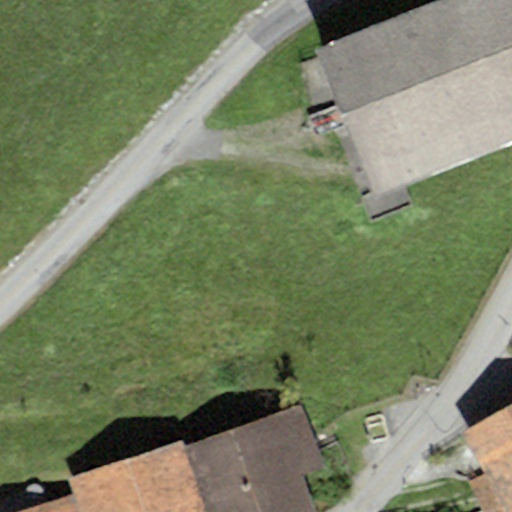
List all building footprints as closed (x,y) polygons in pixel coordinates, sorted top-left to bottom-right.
[(511,0),(441,0),(314,49),(371,195),(511,140),(511,0)] [(303,403),(187,446),(209,511),(315,511),(301,473),(326,463),(303,403)] [(511,511),(511,404),(464,435),(484,476),(469,487),(485,511),(511,511)] [(68,477),(73,492),(79,511),(209,511),(187,446),(185,438),(68,477)] [(79,511),(73,492),(12,511),(79,511)]
